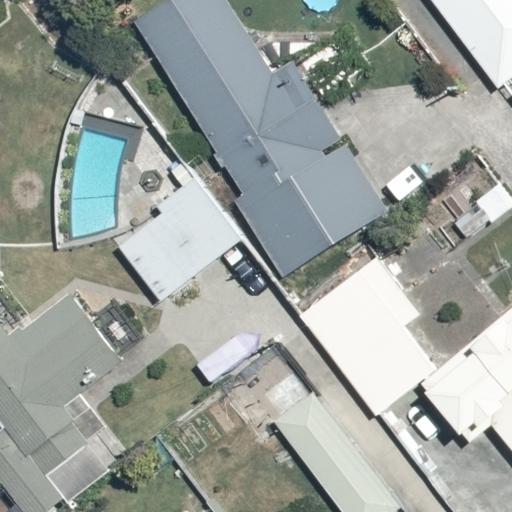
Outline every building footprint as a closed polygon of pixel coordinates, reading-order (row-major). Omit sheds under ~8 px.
[(239,202),(287,279),(393,213),(295,61),(276,73),(228,0),(174,0),(137,23),(248,194),(239,202)] [(511,0),(440,0),(511,93),(511,0)] [(162,204),(168,211),(122,247),(165,301),(246,236),(203,183),(197,176),(162,204)] [(511,208),(511,195),(499,180),(451,218),(471,242),(511,208)] [(425,381),(442,367),(409,328),(425,314),(377,256),(301,319),(382,417),(425,381)] [(0,478),(26,511),(51,511),(110,467),(65,409),(127,363),(75,295),(18,339),(0,318),(0,478)] [(511,311),(426,383),(473,443),(497,428),(511,445),(511,311)] [(395,511),(403,506),(317,390),(278,419),(346,511),(395,511)] [(79,511),(70,500),(54,511),(79,511)]
